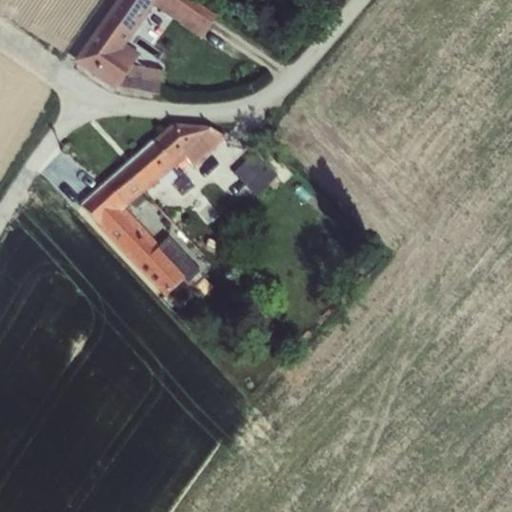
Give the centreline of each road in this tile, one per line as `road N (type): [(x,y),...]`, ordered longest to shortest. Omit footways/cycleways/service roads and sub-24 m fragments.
road 1 (residential): [(78,98),(221,104),(325,34),(352,0)]
road 2 (track): [(0,37),(78,98),(0,210)]
